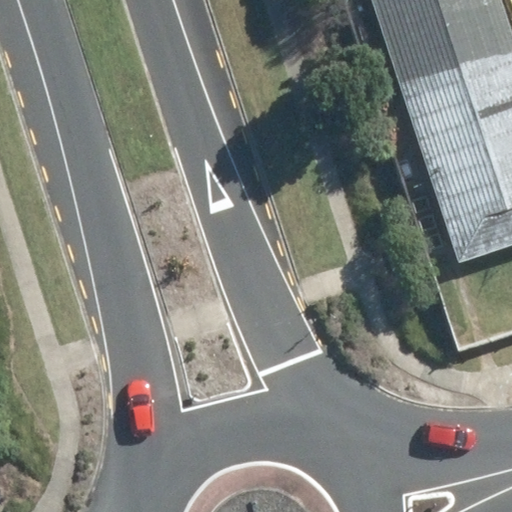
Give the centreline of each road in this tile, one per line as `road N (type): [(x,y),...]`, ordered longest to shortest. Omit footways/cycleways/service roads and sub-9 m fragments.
road 1 (tertiary): [(138,477),(125,293),(39,0)]
road 2 (tertiary): [(150,0),(233,257),(305,418)]
road 3 (tertiary): [(138,477),(163,445),(195,423),(233,410),(305,418)]
road 4 (tertiary): [(363,462),(511,450)]
